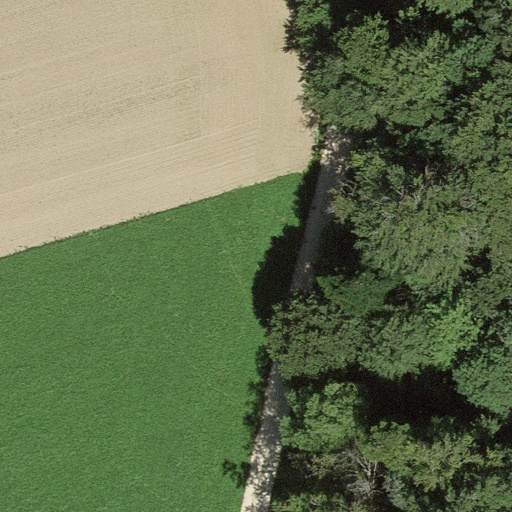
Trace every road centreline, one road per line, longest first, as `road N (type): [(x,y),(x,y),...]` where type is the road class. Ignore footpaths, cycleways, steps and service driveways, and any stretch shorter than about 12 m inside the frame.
road 1 (track): [(255,511),(332,167)]
road 2 (track): [(332,167),(340,104),(325,0)]
